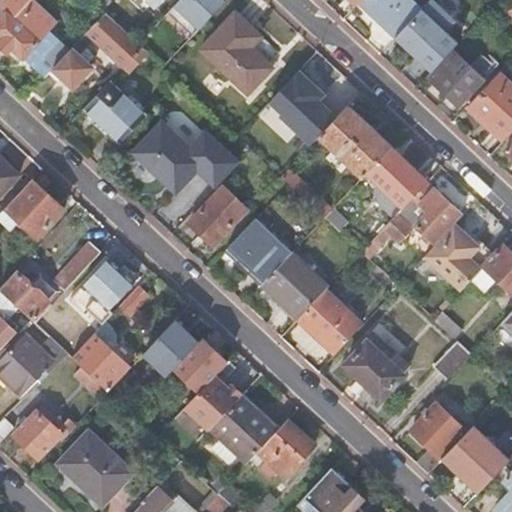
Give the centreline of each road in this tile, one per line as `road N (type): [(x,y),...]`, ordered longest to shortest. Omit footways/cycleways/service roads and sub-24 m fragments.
road 1 (residential): [(0,95),(444,511)]
road 2 (residential): [(511,198),(297,0)]
